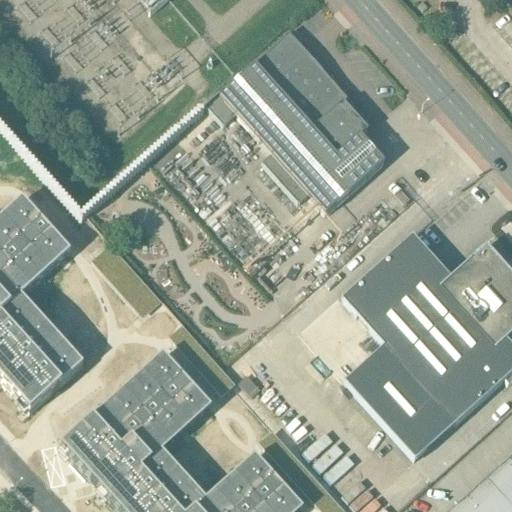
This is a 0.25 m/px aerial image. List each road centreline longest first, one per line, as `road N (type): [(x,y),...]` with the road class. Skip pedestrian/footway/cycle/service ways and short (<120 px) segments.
road 1 (unknown): [(479,164),(299,329),(288,361),(383,484),(409,478),(511,388)]
road 2 (tertiary): [(511,172),(358,0)]
